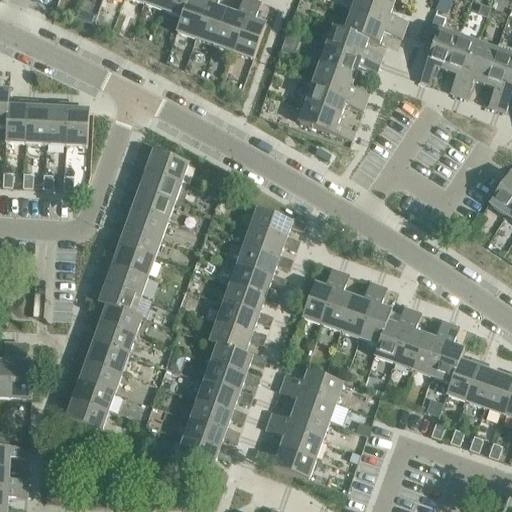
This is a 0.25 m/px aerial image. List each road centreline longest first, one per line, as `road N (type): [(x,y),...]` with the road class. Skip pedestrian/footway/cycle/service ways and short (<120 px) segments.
road 1 (residential): [(366,227),(133,98)]
road 2 (residential): [(0,229),(82,232),(133,98)]
road 3 (residential): [(511,326),(366,227)]
road 4 (residential): [(133,98),(5,36)]
road 5 (residential): [(384,511),(407,448),(465,468)]
road 6 (residential): [(396,175),(448,207),(481,155)]
